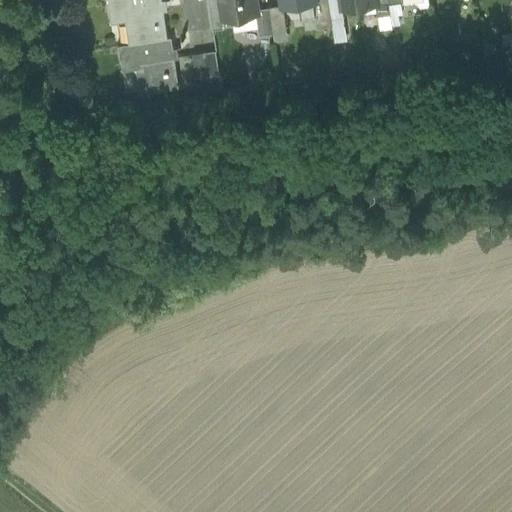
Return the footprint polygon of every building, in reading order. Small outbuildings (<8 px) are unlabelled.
[(161,0),(104,0),(108,24),(129,21),(132,42),(132,43),(168,38),(168,37),(161,0)] [(256,0),(228,0),(231,18),(256,14),(258,14),(258,10),(256,0)] [(328,0),(314,0),(319,27),(332,25),(328,0)] [(339,0),(328,0),(332,25),(344,23),(342,7),(340,8),(339,0)] [(375,0),(376,3),(378,16),(390,14),(388,0),(375,0)] [(282,6),(270,8),(274,33),(285,31),(282,6)] [(270,8),(258,10),(258,14),(256,14),(259,35),(274,33),(270,8)] [(168,38),(132,43),(132,42),(117,45),(121,71),(139,68),(143,93),(177,87),(169,37),(168,37),(168,38)] [(216,50),(204,52),(208,75),(219,74),(216,50)] [(204,52),(192,54),(195,77),(208,75),(204,52)]
